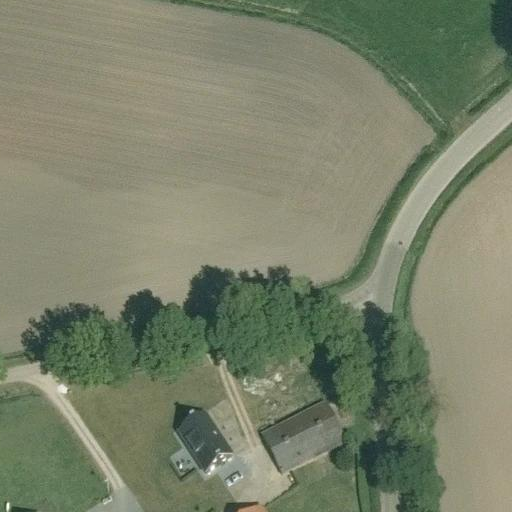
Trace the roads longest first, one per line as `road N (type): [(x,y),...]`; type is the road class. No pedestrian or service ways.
road 1 (unclassified): [(0,383),(376,297)]
road 2 (unclassified): [(376,297),(400,231),(436,174),(511,108)]
road 3 (unclassified): [(390,511),(376,297)]
